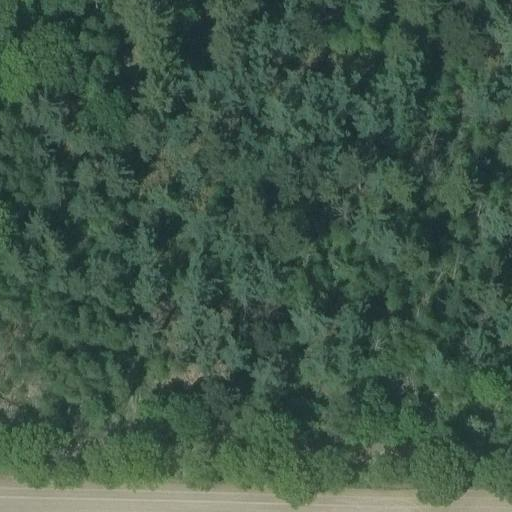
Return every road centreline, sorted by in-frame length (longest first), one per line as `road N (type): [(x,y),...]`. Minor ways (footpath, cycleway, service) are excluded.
road 1 (track): [(132,465),(122,0)]
road 2 (track): [(132,465),(511,472)]
road 3 (track): [(0,461),(132,465)]
